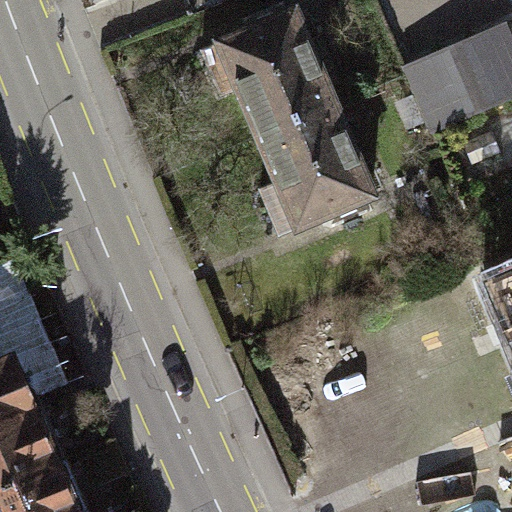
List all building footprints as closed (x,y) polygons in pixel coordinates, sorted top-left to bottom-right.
[(260,136),(336,104),(296,10),(203,49),(223,95),(239,88),(260,136)] [(511,35),(507,25),(407,67),(434,130),(511,97),(511,35)] [(336,104),(260,136),(279,180),(260,188),(280,235),(375,194),(336,104)] [(511,275),(495,282),(511,321),(511,275)] [(0,426),(44,409),(22,355),(0,364),(0,426)] [(0,485),(65,459),(44,409),(0,426),(0,485)] [(65,459),(0,485),(0,511),(81,511),(86,510),(65,459)]
